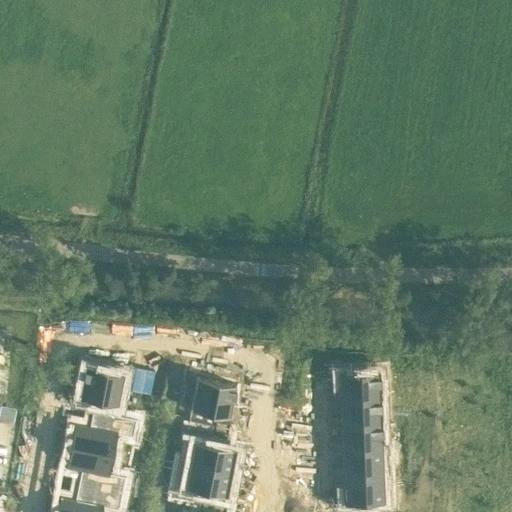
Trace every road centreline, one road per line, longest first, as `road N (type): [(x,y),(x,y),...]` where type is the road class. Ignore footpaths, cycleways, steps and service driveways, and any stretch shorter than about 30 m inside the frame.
road 1 (residential): [(30,511),(60,356),(84,334),(238,350),(257,359),(268,511)]
road 2 (unclassified): [(0,241),(356,275),(511,273)]
